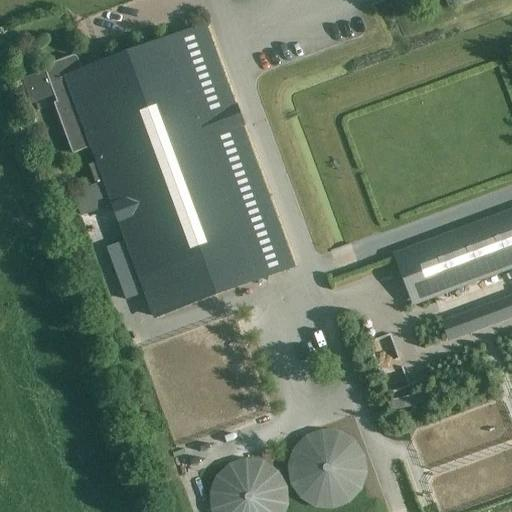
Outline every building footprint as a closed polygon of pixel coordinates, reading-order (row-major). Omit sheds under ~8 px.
[(46,66),(45,67),(45,69),(45,70),(45,71),(57,103),(54,104),(72,154),(94,147),(156,317),(291,267),(203,28),(83,73),(78,59),(77,58),(76,57),(74,56),(72,56),(47,65),(47,66),(46,66)] [(511,215),(397,258),(413,300),(511,262),(511,215)] [(390,260),(331,279),(337,301),(397,282),(390,260)] [(511,298),(443,324),(449,339),(511,316),(511,298)] [(389,334),(371,341),(385,376),(402,370),(389,334)] [(391,412),(438,402),(435,391),(388,402),(391,412)] [(320,509),(327,510),(334,509),(340,508),(346,505),(352,501),(357,496),(361,490),(364,484),(365,478),(366,471),(365,464),(364,457),(361,451),(357,446),(352,441),(346,437),(340,434),(334,432),(326,432),(320,432),(313,434),(307,437),(302,441),(297,446),(293,451),(290,457),(288,464),(288,471),(288,478),(290,484),(293,490),(297,496),(302,501),(307,505),(313,508),(320,509)] [(285,511),(287,507),(288,500),(287,493),(285,487),(282,481),(278,475),(274,470),(268,466),(262,463),(255,462),(248,461),(242,462),(235,463),(229,466),(223,470),(219,475),(215,481),(212,487),(210,493),(209,500),(210,507),(211,511),(285,511)]
